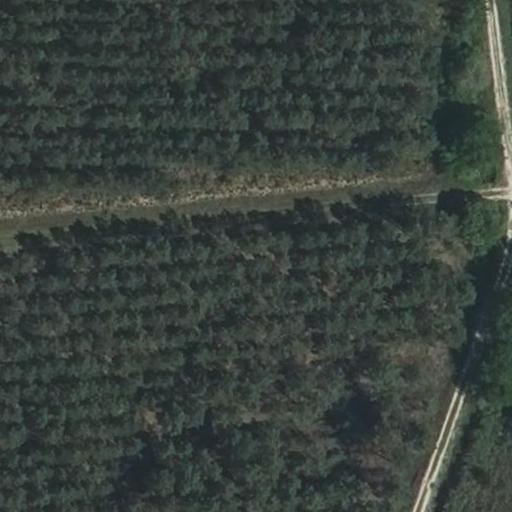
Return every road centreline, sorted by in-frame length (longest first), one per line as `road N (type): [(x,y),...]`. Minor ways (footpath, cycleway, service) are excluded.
road 1 (track): [(0,242),(511,197),(490,0)]
road 2 (track): [(511,232),(503,279),(417,511)]
